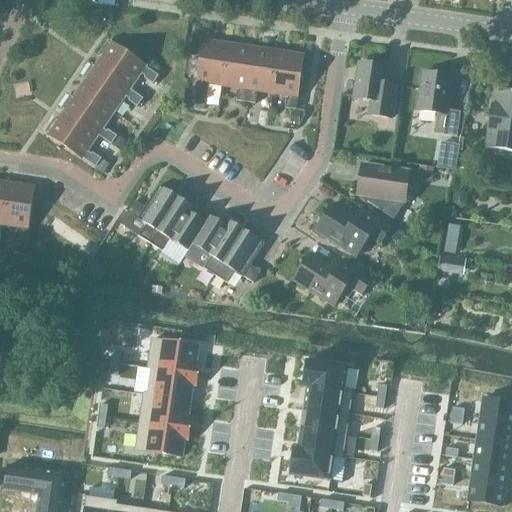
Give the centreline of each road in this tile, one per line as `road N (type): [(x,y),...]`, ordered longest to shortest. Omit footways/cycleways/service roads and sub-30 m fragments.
road 1 (residential): [(0,158),(56,170),(113,197),(146,159),(168,155),(278,216),(324,156),(344,9)]
road 2 (tertiary): [(511,34),(344,9)]
road 3 (residential): [(251,358),(228,511)]
